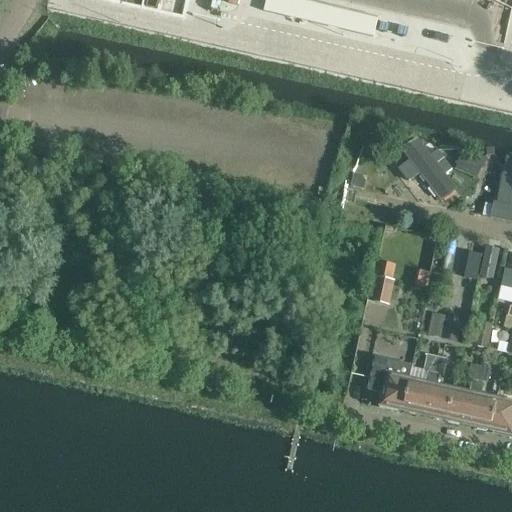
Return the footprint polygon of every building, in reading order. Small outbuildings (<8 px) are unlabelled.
[(134,25),(164,32),(167,21),(136,14),(134,25)] [(170,20),(170,27),(194,29),(194,22),(170,20)] [(417,140),(402,151),(441,203),(455,192),(417,140)] [(465,146),(457,169),(481,177),(489,154),(465,146)] [(511,206),(511,157),(505,156),(495,204),(511,208),(511,206)] [(487,245),(487,252),(471,251),(470,276),(499,277),(501,246),(487,245)] [(394,282),(376,278),(371,303),(389,307),(394,282)] [(499,299),(509,301),(511,289),(511,283),(503,281),(499,299)] [(428,336),(441,339),(445,317),(432,314),(428,336)] [(443,340),(455,342),(460,320),(448,317),(443,340)] [(474,347),(486,349),(492,325),(479,323),(474,347)] [(436,363),(427,361),(423,377),(411,374),(402,411),(424,416),(436,363)] [(411,371),(374,362),(368,390),(383,394),(380,409),(397,413),(398,410),(402,411),(411,374),(411,371)] [(445,365),(436,363),(424,416),(446,420),(453,390),(436,386),(438,376),(442,377),(445,365)] [(469,379),(478,381),(480,369),(471,367),(469,379)] [(480,369),(478,381),(487,383),(490,371),(480,369)] [(446,420),(468,425),(477,385),(472,384),(470,394),(453,390),(446,420)] [(487,429),(490,430),(496,400),(480,396),(482,386),(477,385),(468,425),(477,427),(476,430),(486,432),(487,429)] [(511,403),(496,400),(490,430),(494,431),(494,434),(511,438),(511,433),(511,403)]
